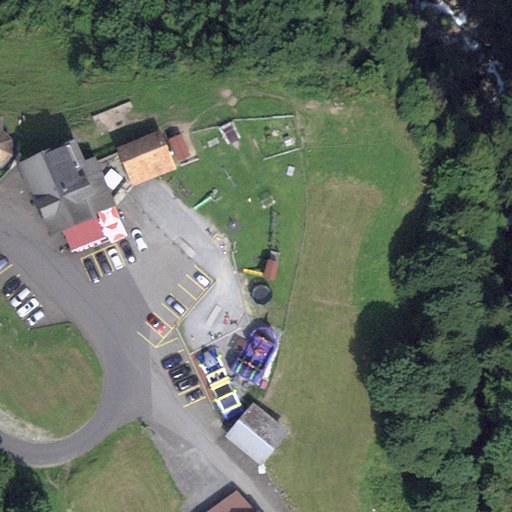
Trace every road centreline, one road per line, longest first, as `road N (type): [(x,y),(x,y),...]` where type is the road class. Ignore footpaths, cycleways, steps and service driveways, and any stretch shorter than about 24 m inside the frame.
road 1 (tertiary): [(0,228),(63,280),(119,357),(113,411),(96,432),(48,456),(22,457),(0,446)]
road 2 (track): [(254,511),(150,402),(118,384)]
